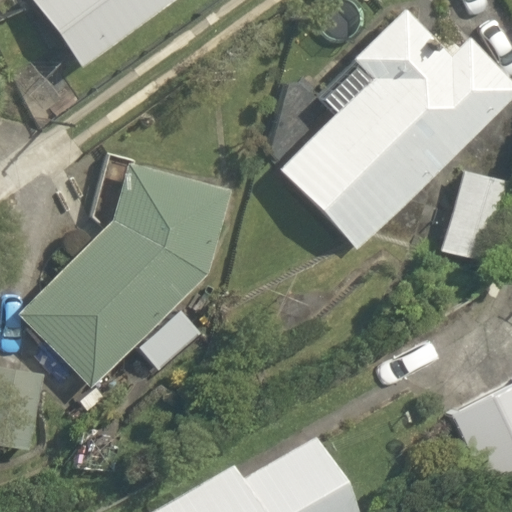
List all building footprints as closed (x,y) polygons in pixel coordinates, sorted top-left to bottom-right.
[(16,0),(67,66),(154,0),(16,0)] [(263,166),(345,247),(505,87),(451,35),(441,46),(432,38),(425,45),(385,5),(334,55),(342,63),(308,95),(320,108),(263,166)] [(2,310),(81,387),(192,273),(213,187),(110,160),(98,216),(2,310)] [(487,250),(503,181),(452,170),(436,238),(487,250)] [(0,444),(22,448),(33,373),(0,367),(0,444)] [(511,482),(511,370),(442,411),(490,495),(511,482)] [(345,511),(299,433),(225,475),(216,460),(124,511),(345,511)]
